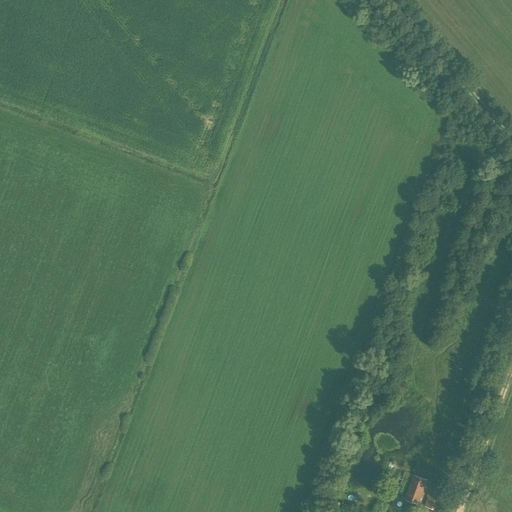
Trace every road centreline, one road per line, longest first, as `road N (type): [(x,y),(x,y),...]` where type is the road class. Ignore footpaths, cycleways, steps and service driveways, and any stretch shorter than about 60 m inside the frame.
road 1 (track): [(511,136),(396,0)]
road 2 (track): [(458,511),(511,362)]
